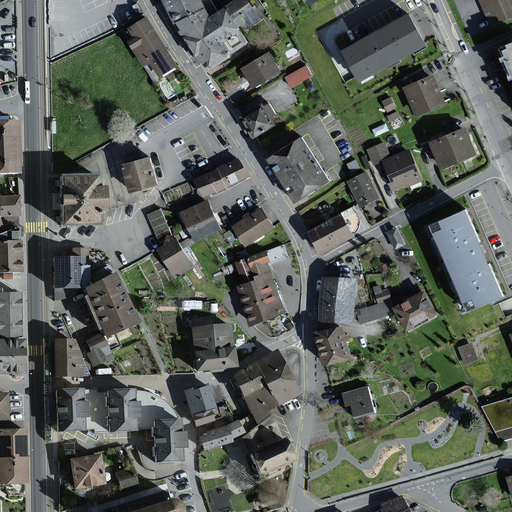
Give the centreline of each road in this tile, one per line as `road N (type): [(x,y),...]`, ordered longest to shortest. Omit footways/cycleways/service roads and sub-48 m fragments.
road 1 (residential): [(151,0),(272,186),(310,268)]
road 2 (primary): [(35,383),(29,104)]
road 3 (residential): [(310,268),(511,162)]
road 4 (residential): [(309,334),(298,511)]
road 5 (residential): [(511,162),(439,0)]
road 6 (residential): [(309,334),(237,370),(175,386)]
road 7 (residential): [(35,383),(175,386)]
road 8 (primary): [(38,511),(35,383)]
road 9 (residential): [(175,386),(202,511)]
